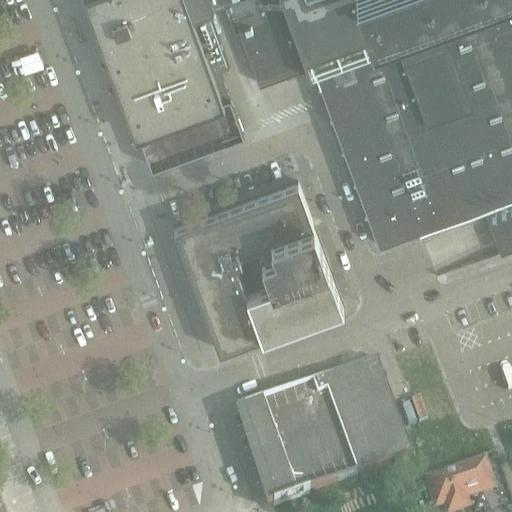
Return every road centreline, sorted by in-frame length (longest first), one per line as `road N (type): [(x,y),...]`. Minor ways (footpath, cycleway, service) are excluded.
road 1 (unclassified): [(179,387),(38,0)]
road 2 (unclassified): [(384,316),(318,136),(165,192)]
road 3 (unclassified): [(179,387),(384,316)]
road 4 (unclassified): [(0,372),(51,511)]
road 5 (unclassified): [(384,316),(511,269)]
road 6 (unclassified): [(209,511),(218,490),(179,387)]
